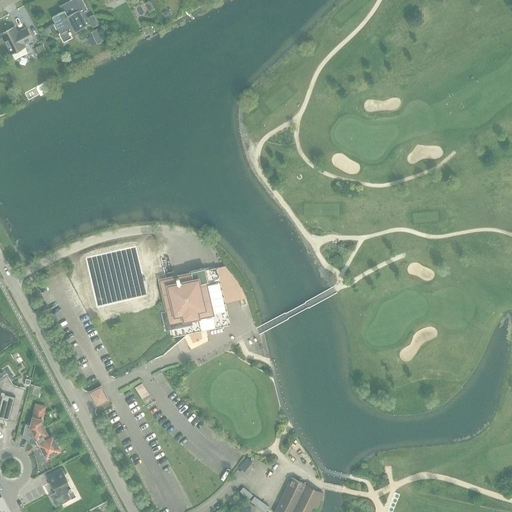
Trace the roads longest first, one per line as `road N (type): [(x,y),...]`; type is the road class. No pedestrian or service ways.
road 1 (tertiary): [(134,511),(0,258)]
road 2 (unknown): [(14,284),(125,236),(174,238),(195,265)]
